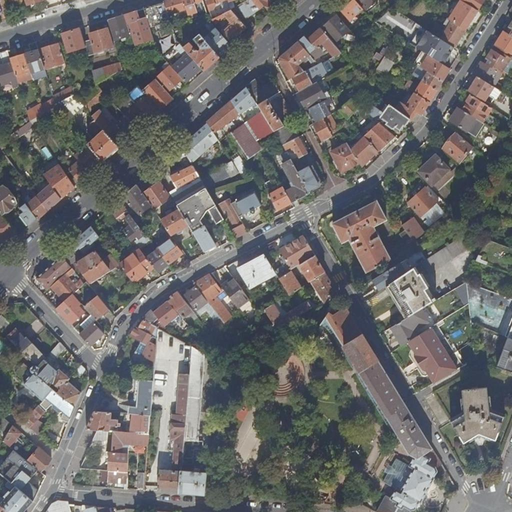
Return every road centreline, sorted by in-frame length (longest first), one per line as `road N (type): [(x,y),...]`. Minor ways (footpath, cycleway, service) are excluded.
road 1 (tertiary): [(316,0),(8,275)]
road 2 (residential): [(303,214),(410,150),(442,114),(508,0)]
road 3 (residential): [(102,376),(122,324),(163,288),(303,214)]
road 4 (residential): [(248,511),(54,490)]
road 5 (residential): [(379,347),(482,511)]
road 6 (residential): [(102,376),(8,275)]
road 7 (residential): [(0,40),(126,0)]
road 8 (residential): [(303,214),(365,324)]
road 9 (residential): [(54,490),(102,376)]
